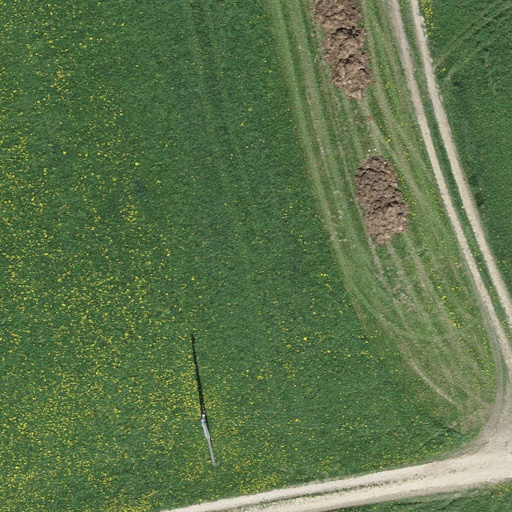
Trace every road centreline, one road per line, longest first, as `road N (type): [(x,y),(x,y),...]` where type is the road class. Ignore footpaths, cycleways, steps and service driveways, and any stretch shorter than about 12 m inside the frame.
road 1 (track): [(511,354),(432,155),(397,0)]
road 2 (track): [(272,511),(511,473)]
